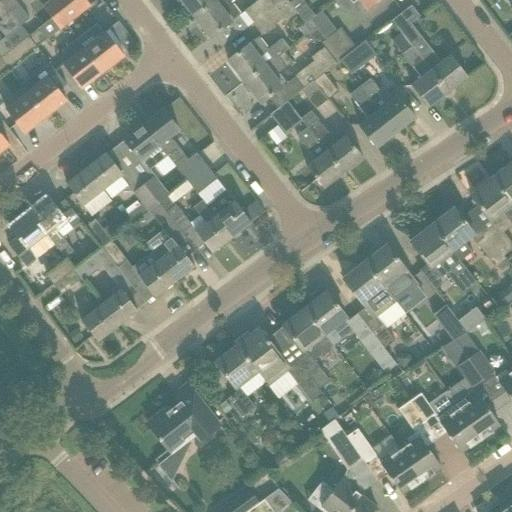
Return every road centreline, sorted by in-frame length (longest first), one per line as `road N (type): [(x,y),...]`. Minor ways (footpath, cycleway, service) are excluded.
road 1 (unclassified): [(85,398),(124,378),(312,232)]
road 2 (unclassified): [(312,232),(511,104)]
road 3 (residential): [(312,232),(173,54)]
road 4 (residential): [(0,183),(173,54)]
road 5 (residential): [(85,398),(0,271)]
